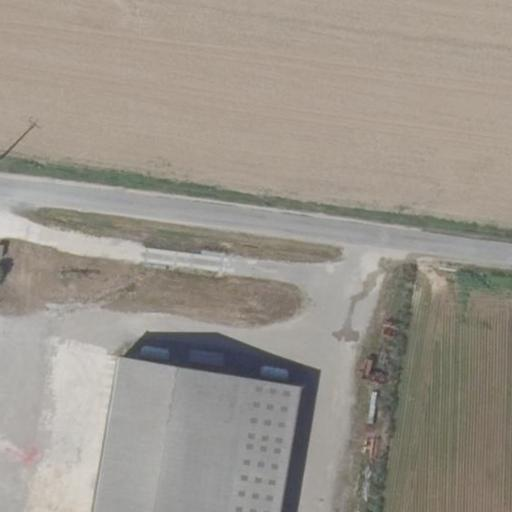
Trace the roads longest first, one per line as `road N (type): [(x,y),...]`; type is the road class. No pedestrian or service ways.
road 1 (unclassified): [(0,184),(511,252)]
road 2 (track): [(0,220),(95,248),(279,274),(356,272),(403,238)]
